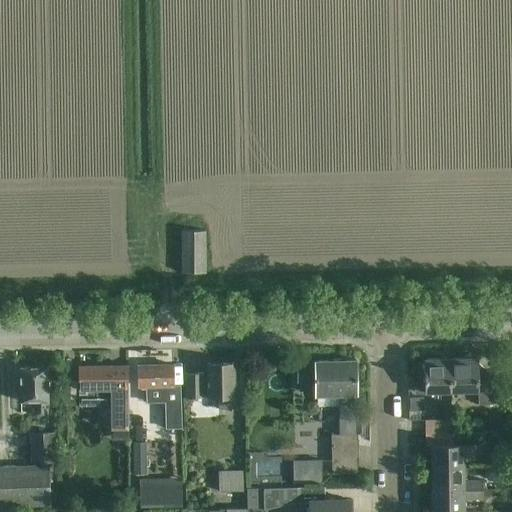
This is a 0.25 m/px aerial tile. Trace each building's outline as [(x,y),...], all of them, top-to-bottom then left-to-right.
[(205,230),(181,230),(182,272),(205,272),(205,230)] [(451,359),(452,392),(478,392),(478,391),(479,391),(478,371),(478,358),(451,359)] [(424,376),(414,376),(414,393),(424,393),(425,393),(449,392),(452,392),(451,359),(424,359),(424,376)] [(298,382),(315,382),(315,396),(339,396),(339,404),(355,403),(355,396),(356,396),(355,360),(315,361),(315,363),(298,364),(298,382)] [(185,373),(185,397),(207,397),(207,398),(218,398),(218,409),(234,409),(234,364),(207,364),(207,373),(185,373)] [(138,365),(138,388),(146,388),(146,396),(164,396),(164,402),(180,402),(180,385),(173,385),(173,365),(138,365)] [(19,366),(20,402),(34,402),(34,415),(47,415),(46,366),(19,366)] [(111,367),(79,367),(80,406),(96,404),(110,404),(111,428),(128,428),(127,367),(111,367)] [(478,391),(478,392),(478,405),(492,404),(492,371),(478,371),(479,391),(478,391)] [(180,402),(164,402),(165,428),(181,428),(180,402)] [(425,420),(426,435),(453,434),(452,420),(425,420)] [(56,461),(56,432),(30,432),(31,461),(56,461)] [(357,434),(332,434),(332,455),(332,463),(332,474),(358,474),(357,434)] [(431,446),(432,469),(463,469),(463,454),(482,454),(482,445),(453,446),(453,434),(426,435),(426,446),(431,446)] [(147,443),(133,443),(133,475),(147,474),(147,443)] [(321,460),(292,460),(292,472),(295,472),(317,472),(321,472),(321,460)] [(0,465),(0,506),(50,505),(48,464),(0,465)] [(432,469),(432,491),(483,490),(482,481),(464,481),(463,469),(432,469)] [(219,491),(238,491),(244,491),(243,470),(218,471),(219,491)] [(182,484),(139,485),(140,506),(182,505),(182,484)] [(74,485),(67,497),(78,504),(85,493),(74,485)] [(292,487),(264,488),(264,509),(297,502),(309,502),(308,511),(349,511),(349,500),(324,500),(324,487),(292,487)] [(257,488),(246,488),(246,510),(264,510),(264,509),(264,488),(257,488)] [(432,491),(432,511),(452,511),(464,511),(464,499),(483,499),(483,490),(432,491)]
